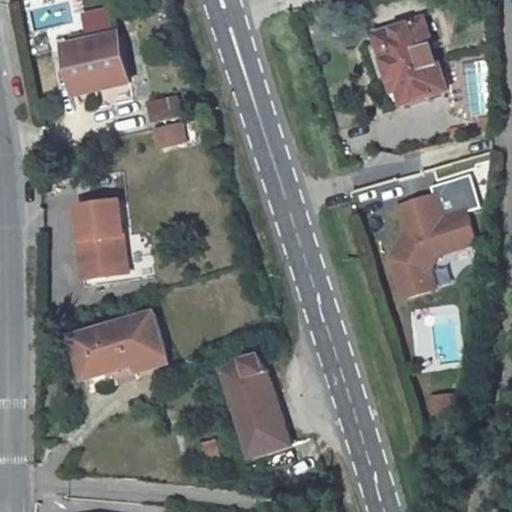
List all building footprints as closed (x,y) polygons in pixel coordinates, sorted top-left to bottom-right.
[(426,19),(378,35),(386,58),(397,92),(401,90),(406,105),(450,90),(426,19)] [(133,82),(121,35),(83,44),(81,36),(73,38),(75,46),(67,47),(78,89),(95,85),(97,91),(133,82)] [(397,92),(386,58),(377,61),(393,109),(406,105),(401,90),(397,92)] [(79,96),(97,91),(95,85),(78,89),(79,96)] [(185,116),(181,97),(151,104),(155,123),(185,116)] [(396,260),(409,300),(440,290),(433,270),(440,256),(480,243),(470,212),(445,220),(437,195),(402,207),(410,232),(396,260)] [(132,274),(121,200),(80,206),(85,243),(89,243),(94,279),(132,274)] [(94,279),(89,243),(85,243),(81,244),(86,281),(94,279)] [(171,363),(156,313),(76,338),(88,380),(95,378),(97,385),(169,363),(171,363)] [(296,446),(266,357),(227,371),(257,459),(296,446)] [(464,413),(462,395),(436,397),(437,415),(464,413)] [(227,468),(218,440),(204,445),(213,472),(227,468)]
